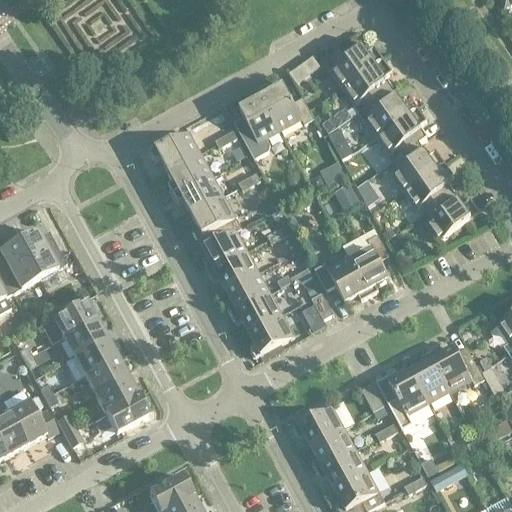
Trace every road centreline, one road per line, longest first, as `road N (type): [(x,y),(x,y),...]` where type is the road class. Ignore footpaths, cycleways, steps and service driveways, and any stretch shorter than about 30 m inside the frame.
road 1 (residential): [(246,392),(511,244)]
road 2 (residential): [(107,146),(368,8)]
road 3 (residential): [(246,392),(107,146)]
road 4 (residential): [(47,183),(183,426)]
road 5 (residential): [(511,211),(368,8)]
road 6 (residential): [(38,511),(183,426)]
road 7 (residential): [(309,511),(246,392)]
road 8 (residential): [(76,159),(0,52)]
